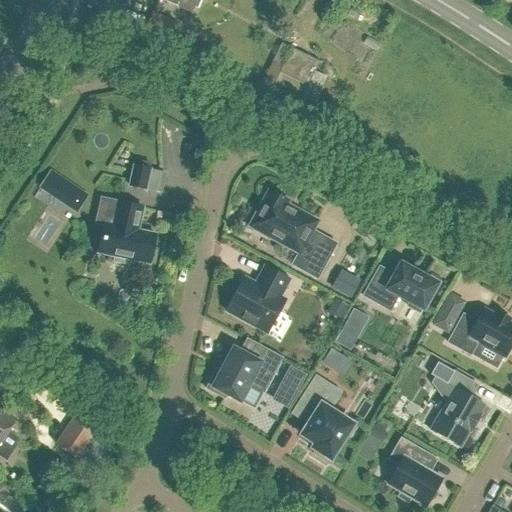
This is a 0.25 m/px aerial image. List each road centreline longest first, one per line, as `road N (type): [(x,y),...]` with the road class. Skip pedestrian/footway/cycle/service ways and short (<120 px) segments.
road 1 (residential): [(168,405),(213,197),(240,146),(262,146),(511,284)]
road 2 (residential): [(168,405),(191,411),(348,511)]
